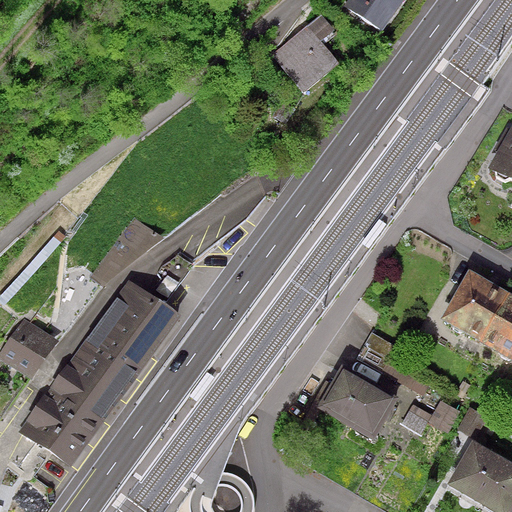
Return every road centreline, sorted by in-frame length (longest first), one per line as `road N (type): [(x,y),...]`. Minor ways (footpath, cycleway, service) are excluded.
road 1 (primary): [(456,0),(80,511)]
road 2 (unclassified): [(0,243),(296,0)]
road 3 (residential): [(268,475),(262,434),(271,409),(411,211)]
road 4 (residential): [(411,211),(501,92)]
